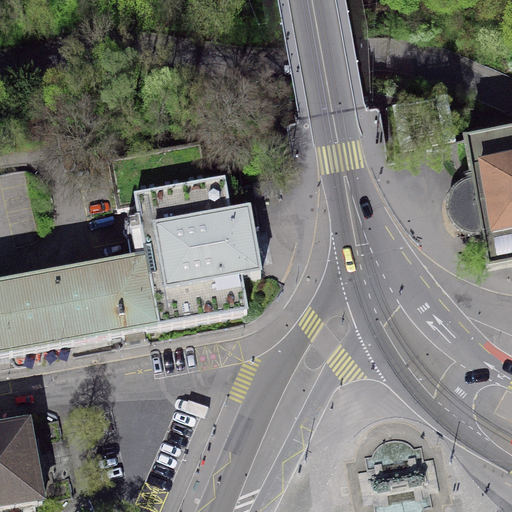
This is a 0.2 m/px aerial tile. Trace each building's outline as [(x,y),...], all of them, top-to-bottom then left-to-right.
[(458,193),(456,196),(454,199),(462,204),(463,212),(465,221),(459,227),(462,230),(465,232),(469,233),(472,234),(476,234),(479,234),(480,237),(481,236),(484,250),(485,255),(485,259),(488,273),(511,268),(511,137),(465,146),(468,161),(469,169),(472,183),(470,183),(471,187),(467,188),(464,189),(461,191),(458,193)] [(202,147),(108,164),(118,214),(136,211),(146,264),(147,264),(159,333),(247,317),(241,285),(261,281),(255,250),(249,220),(230,223),(224,191),(210,194),(202,147)] [(251,186),(253,197),(279,192),(277,181),(251,186)] [(451,210),(451,212),(452,215),(453,218),(454,222),(457,225),(459,227),(465,221),(463,212),(462,204),(454,199),(453,202),(451,206),(451,210)] [(146,264),(0,290),(0,361),(133,337),(159,333),(147,264),(146,264)] [(28,427),(0,432),(0,511),(43,505),(39,484),(41,484),(41,485),(44,484),(44,481),(42,481),(42,479),(43,479),(43,475),(41,475),(40,475),(40,474),(38,466),(36,457),(37,457),(37,456),(39,455),(38,452),(37,452),(37,450),(38,450),(37,446),(34,446),(34,448),(32,448),(28,427)]
